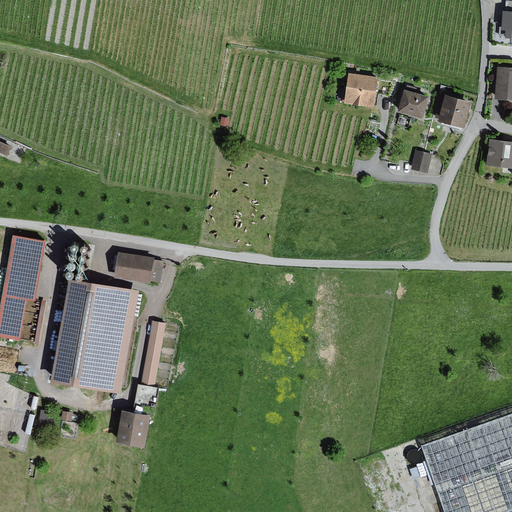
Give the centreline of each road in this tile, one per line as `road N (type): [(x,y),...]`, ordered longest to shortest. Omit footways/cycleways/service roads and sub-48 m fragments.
road 1 (unclassified): [(511,266),(437,265),(438,207),(476,122)]
road 2 (unclassified): [(476,122),(484,0)]
